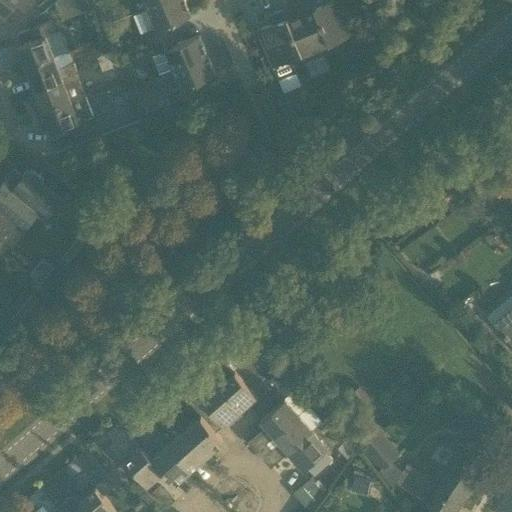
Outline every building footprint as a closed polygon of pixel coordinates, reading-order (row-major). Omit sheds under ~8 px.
[(0,0),(0,11),(5,15),(15,3),(24,11),(32,0),(0,0)] [(72,0),(77,12),(90,7),(87,0),(72,0)] [(145,0),(149,9),(169,0),(145,0)] [(146,30),(151,42),(174,33),(170,22),(191,14),(184,0),(169,0),(149,9),(156,26),(146,30)] [(298,17),(288,21),(305,62),(332,51),(309,0),(306,0),(293,5),(298,17)] [(309,0),(332,51),(345,46),(342,37),(358,31),(344,0),(328,0),(326,1),(325,0),(309,0)] [(305,62),(288,21),(283,10),(270,15),(273,23),(257,29),(272,66),(289,59),(293,67),(305,62)] [(50,20),(28,29),(32,40),(17,46),(22,57),(15,60),(19,70),(54,56),(46,36),(55,32),(50,20)] [(372,45),(391,40),(386,23),(368,27),(372,45)] [(159,73),(172,67),(207,53),(199,34),(178,43),(174,33),(151,42),(155,53),(152,55),(159,73)] [(120,64),(115,49),(106,53),(111,67),(120,64)] [(102,71),(111,67),(106,53),(96,56),(102,71)] [(207,53),(172,67),(179,85),(170,89),(175,101),(197,92),(193,82),(215,73),(207,53)] [(54,56),(19,70),(23,80),(29,78),(33,88),(78,71),(74,61),(58,67),(54,56)] [(78,71),(33,88),(38,100),(32,102),(35,112),(85,93),(76,72),(78,72),(78,71)] [(85,93),(35,112),(39,123),(46,120),(50,132),(65,126),(70,137),(92,129),(87,116),(93,114),(85,93)] [(282,105),(290,121),(299,117),(292,101),(282,105)] [(2,181),(38,210),(46,217),(62,198),(26,169),(21,175),(13,168),(2,181)] [(453,180),(440,190),(449,201),(450,203),(463,193),(453,180)] [(24,227),(38,210),(2,181),(0,183),(0,208),(17,222),(24,227)] [(0,237),(3,240),(17,222),(0,208),(0,237)] [(90,221),(83,230),(90,235),(97,226),(90,221)] [(82,244),(90,235),(83,230),(76,239),(82,244)] [(75,253),(82,244),(76,239),(69,248),(75,253)] [(69,248),(62,257),(68,262),(75,253),(69,248)] [(36,266),(47,275),(53,267),(42,258),(36,266)] [(30,273),(35,277),(41,282),(47,275),(36,266),(30,273)] [(32,307),(39,298),(33,293),(26,302),(32,307)] [(26,302),(18,311),(25,316),(32,307),(26,302)] [(485,315),(511,347),(511,315),(501,302),(485,315)] [(18,325),(25,316),(18,311),(11,319),(18,325)] [(11,319),(4,328),(10,334),(18,325),(11,319)] [(202,369),(216,385),(239,410),(255,395),(218,355),(202,369)] [(0,370),(2,373),(9,364),(3,358),(0,362),(0,370)] [(285,381),(294,374),(286,364),(277,371),(285,381)] [(285,381),(277,371),(269,378),(277,388),(285,381)] [(190,402),(200,413),(199,414),(214,431),(239,410),(216,385),(201,397),(199,394),(190,402)] [(368,395),(360,385),(350,393),(359,403),(368,395)] [(273,435),(298,413),(283,397),(259,419),(273,435)] [(298,413),(273,435),(287,452),(323,421),(309,406),(299,415),(298,413)] [(137,411),(121,425),(126,431),(129,435),(145,420),(137,411)] [(199,414),(182,429),(204,454),(221,439),(214,431),(199,414)] [(329,416),(323,421),(287,452),(302,468),(305,466),(313,474),(331,458),(328,454),(332,450),(332,446),(345,434),(329,416)] [(393,487),(396,482),(443,511),(454,511),(482,472),(451,453),(433,481),(406,463),(402,470),(392,462),(401,455),(379,427),(359,443),(393,487)] [(204,454),(182,429),(166,444),(188,468),(204,454)] [(265,443),(257,450),(263,457),(271,449),(265,443)] [(166,444),(150,458),(161,471),(172,482),(188,468),(166,444)] [(161,471),(150,458),(139,447),(116,467),(124,476),(132,469),(146,485),(161,471)] [(355,473),(352,485),(371,485),(373,478),(355,473)] [(323,494),(311,478),(294,492),(306,508),(323,494)] [(110,488),(103,480),(79,501),(82,505),(88,511),(114,511),(116,511),(103,496),(110,488)]
